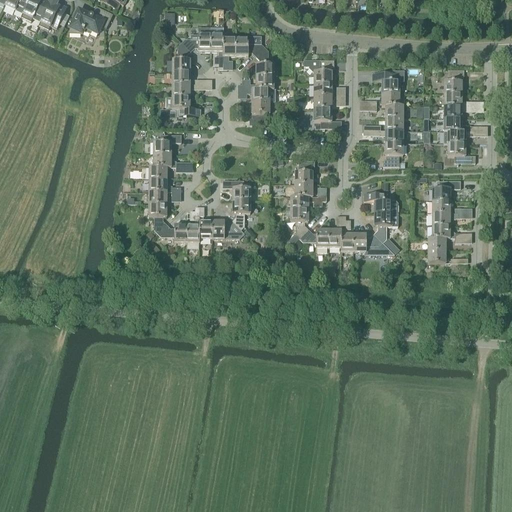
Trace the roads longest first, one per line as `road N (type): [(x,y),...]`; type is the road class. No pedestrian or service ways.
road 1 (residential): [(351,45),(489,49)]
road 2 (residential): [(489,174),(489,49)]
road 3 (residential): [(343,151),(280,150),(222,136)]
